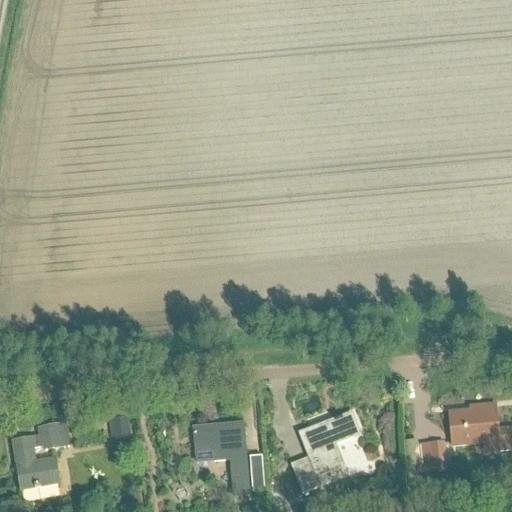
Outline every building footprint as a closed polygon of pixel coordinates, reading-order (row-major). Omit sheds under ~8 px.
[(511,431),(499,432),(497,408),(477,410),(478,415),(450,417),(452,449),(485,446),(485,455),(511,452),(511,431)] [(291,468),(302,497),(321,490),(318,482),(346,472),(337,448),(362,439),(354,417),(301,437),(310,461),(291,468)] [(116,449),(131,447),(127,422),(112,424),(116,449)] [(246,458),(244,427),(195,432),(197,455),(214,454),(215,464),(232,462),(235,500),(250,499),(246,458)] [(69,449),(67,428),(42,432),(44,442),(33,444),(32,442),(15,445),(22,494),(61,488),(57,463),(36,466),(34,451),(49,450),(49,452),(69,449)] [(420,450),(422,477),(447,475),(445,448),(420,450)] [(251,472),(253,494),(265,493),(264,471),(251,472)] [(328,506),(324,497),(316,500),(320,509),(328,506)]
